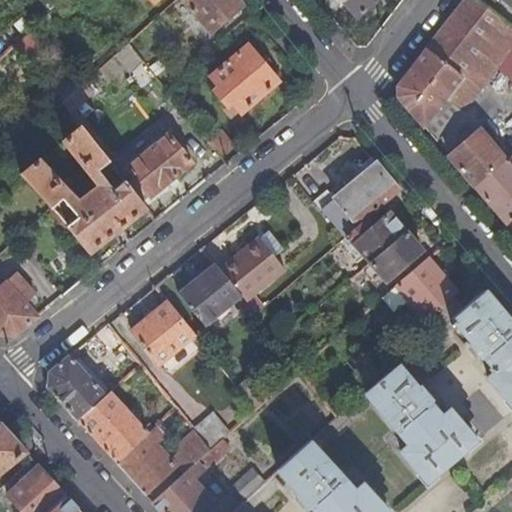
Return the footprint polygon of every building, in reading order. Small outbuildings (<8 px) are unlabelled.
[(179,0),(208,32),(240,5),(235,0),(179,0)] [(341,0),(356,16),(374,0),(341,0)] [(434,137),(442,145),(511,55),(511,26),(477,0),(464,0),(448,21),(399,85),(399,96),(413,113),(425,127),(448,100),(457,108),(434,137)] [(22,31),(11,41),(27,61),(50,42),(38,28),(22,31)] [(110,52),(125,70),(141,57),(125,39),(110,52)] [(277,79),(246,43),(208,75),(217,85),(214,87),(214,93),(222,103),(225,104),(229,103),(231,101),(239,110),(277,79)] [(57,98),(81,78),(69,65),(46,84),(57,98)] [(29,77),(55,108),(61,103),(57,98),(46,84),(36,71),(29,77)] [(90,89),(81,78),(57,98),(61,103),(66,109),(90,89)] [(55,108),(50,112),(64,128),(75,119),(66,109),(61,103),(55,108)] [(101,167),(108,160),(100,151),(79,124),(62,137),(99,184),(78,201),(40,156),(21,171),(50,207),(59,200),(74,219),(66,226),(87,252),(144,206),(142,203),(126,182),(124,180),(115,185),(101,167)] [(229,142),(217,126),(204,136),(216,152),(229,142)] [(478,187),(511,155),(497,138),(492,143),(482,132),(452,158),(462,169),(478,187)] [(127,166),(135,175),(126,182),(142,203),(191,162),(167,133),(127,166)] [(18,141),(6,152),(18,168),(32,157),(18,141)] [(491,202),(509,224),(511,221),(511,154),(511,155),(478,187),(491,202)] [(364,224),(401,192),(372,157),(363,165),(361,175),(335,198),(328,190),(315,201),(348,239),(364,224)] [(391,215),(370,232),(364,224),(348,239),(340,246),(346,253),(354,246),(371,265),(407,233),(391,215)] [(407,233),(371,265),(388,284),(424,253),(407,233)] [(285,273),(258,240),(219,272),(246,305),(285,273)] [(430,260),(387,297),(398,311),(412,299),(431,321),(433,319),(443,331),(450,325),(456,320),(468,310),(457,298),(461,294),(430,260)] [(233,305),(240,311),(246,305),(219,272),(214,266),(178,295),(205,328),(233,305)] [(0,284),(0,333),(13,336),(37,316),(25,303),(33,294),(14,273),(0,284)] [(492,380),(511,404),(511,320),(488,292),(468,310),(456,320),(475,343),(472,346),(483,357),(486,355),(501,372),(492,380)] [(196,337),(168,303),(131,333),(159,367),(196,337)] [(411,373),(458,334),(450,325),(443,331),(404,364),(411,373)] [(79,422),(110,394),(72,353),(48,372),(47,387),(59,399),(79,422)] [(399,368),(367,396),(387,419),(383,422),(394,434),(398,432),(411,448),(403,456),(428,484),(478,442),(453,414),(444,420),(430,404),(433,402),(422,390),(419,391),(399,368)] [(258,411),(269,400),(252,379),(240,389),(258,411)] [(115,389),(110,394),(79,422),(95,438),(114,459),(148,427),(154,422),(148,417),(143,421),(115,389)] [(156,436),(148,427),(114,459),(125,471),(143,491),(173,466),(183,477),(214,449),(198,430),(175,403),(166,411),(180,427),(185,432),(180,436),(171,445),(176,451),(166,458),(150,441),(156,436)] [(223,442),(233,433),(216,414),(198,430),(214,449),(223,442)] [(0,471),(26,451),(0,424),(0,423),(0,471)] [(180,427),(175,431),(180,436),(185,432),(180,427)] [(207,473),(230,451),(223,442),(214,449),(183,477),(154,502),(162,511),(212,511),(216,508),(192,482),(204,471),(207,473)] [(309,446),(279,474),(300,498),(297,500),(307,511),(311,510),(312,511),(384,511),(365,490),(355,497),(341,482),(343,479),(334,468),(331,470),(309,446)] [(8,496),(21,511),(48,511),(67,495),(40,467),(8,496)] [(258,472),(236,492),(246,503),(268,484),(258,472)] [(246,503),(236,511),(259,511),(284,490),(274,479),(268,484),(246,503)] [(81,511),(67,495),(48,511),(81,511)]
